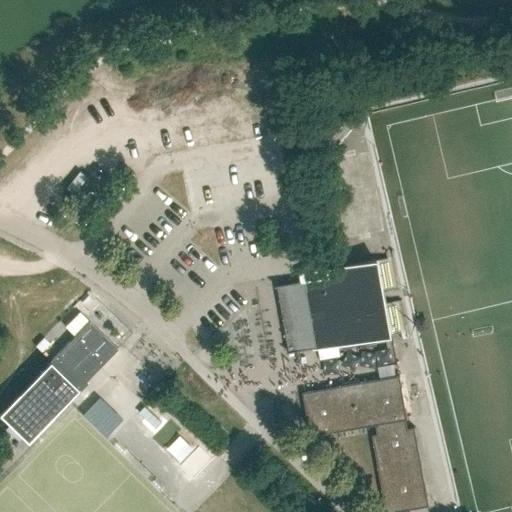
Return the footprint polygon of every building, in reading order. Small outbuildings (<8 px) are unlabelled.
[(112,76),(122,137),(274,113),(264,52),(112,76)] [(334,225),(372,220),(363,145),(325,149),(334,225)] [(278,286),(290,350),(289,351),(290,352),(316,347),(316,348),(387,336),(387,335),(401,332),(407,331),(401,299),(381,303),(379,292),(399,288),(394,256),(387,257),(373,260),(373,259),(341,264),(327,267),(327,268),(328,269),(329,275),(278,284),(278,286)] [(50,360),(7,404),(8,405),(0,412),(0,413),(27,440),(38,429),(39,429),(74,393),(79,388),(73,383),(72,381),(78,374),(80,376),(91,375),(118,347),(89,320),(50,360)] [(408,418),(400,374),(303,391),(311,436),(376,424),(378,433),(372,434),(386,511),(391,511),(429,505),(415,426),(404,428),(403,419),(408,418)] [(131,408),(145,428),(163,416),(149,396),(131,408)]
